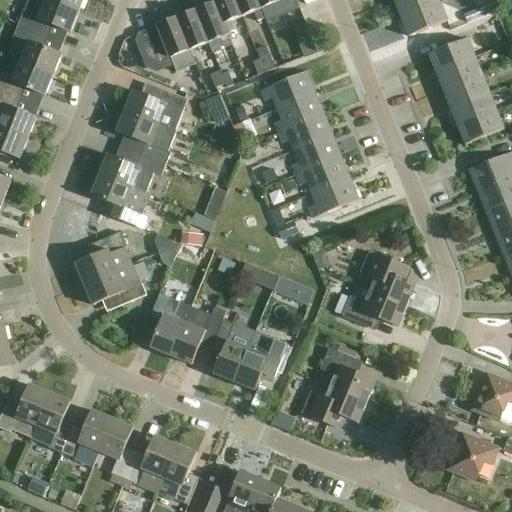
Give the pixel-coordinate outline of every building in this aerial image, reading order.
[(29,0),(24,13),(19,27),(43,36),(47,25),(66,33),(71,35),(79,14),(46,1),(46,0),(29,0)] [(46,0),(46,1),(79,14),(84,0),(46,0)] [(232,23),(243,18),(235,0),(212,0),(215,4),(224,26),(225,25),(228,35),(236,32),(232,23)] [(265,20),(261,11),(257,0),(235,0),(243,18),(254,14),(258,23),(265,20)] [(257,0),(261,11),(265,20),(266,21),(285,13),(297,9),(294,1),(293,0),(257,0)] [(402,20),(441,5),(438,0),(399,0),(395,2),(402,20)] [(469,26),(495,15),(490,3),(464,14),(469,26)] [(215,4),(196,12),(209,44),(221,40),(224,47),(232,44),(228,35),(225,25),(224,26),(215,4)] [(441,5),(402,20),(410,38),(448,23),(441,5)] [(196,12),(177,19),(191,52),(209,44),(196,12)] [(196,65),(191,52),(177,19),(158,27),(160,33),(149,37),(159,64),(171,60),(176,72),(196,65)] [(28,46),(21,64),(54,77),(62,57),(38,47),(43,36),(19,27),(13,40),(28,46)] [(437,74),(475,59),(468,41),(430,56),(437,74)] [(317,54),(314,48),(302,53),(304,60),(317,54)] [(260,61),(265,74),(275,70),(270,57),(260,61)] [(444,92),(483,77),(475,59),(437,74),(444,92)] [(258,77),(265,74),(260,61),(253,64),(258,77)] [(0,76),(0,92),(18,100),(22,88),(45,98),(54,77),(21,64),(14,82),(0,76)] [(226,86),(222,76),(221,72),(210,77),(216,90),(226,86)] [(222,76),(226,86),(227,90),(234,87),(229,73),(222,76)] [(277,110),(315,95),(307,73),(261,92),(265,103),(273,100),(277,110)] [(483,77),(444,92),(452,110),(490,95),(483,77)] [(0,128),(28,140),(37,120),(13,110),(18,100),(0,92),(0,128)] [(126,114),(175,133),(188,101),(166,93),(161,104),(134,93),(126,114)] [(278,135),(324,116),(315,95),(277,110),(282,122),(274,125),(278,135)] [(459,129),(497,113),(490,95),(452,110),(459,129)] [(220,97),(200,106),(204,116),(210,113),(224,108),(220,97)] [(243,108),(235,111),(240,122),(247,120),(243,108)] [(497,113),(459,129),(466,147),(504,131),(497,113)] [(167,154),(175,133),(126,114),(117,134),(125,137),(145,145),(140,156),(166,167),(171,155),(167,154)] [(324,116),(278,135),(283,145),(290,142),(295,153),(333,137),(324,116)] [(250,122),(234,129),(240,143),(256,137),(250,122)] [(0,152),(20,161),(28,140),(0,128),(0,152)] [(296,177),(341,159),(333,137),(295,153),(299,164),(292,167),(296,177)] [(252,146),(243,150),(248,162),(257,159),(252,146)] [(478,193),(511,178),(511,168),(511,167),(511,166),(511,154),(470,171),(478,193)] [(109,156),(100,177),(147,196),(155,176),(162,178),(166,167),(140,156),(136,167),(117,159),(109,156)] [(312,196),(350,180),(341,159),(296,177),(300,187),(307,184),(312,196)] [(100,177),(92,198),(120,209),(115,220),(119,222),(143,231),(148,219),(143,218),(146,211),(142,209),(147,196),(100,177)] [(0,178),(0,202),(3,204),(11,183),(0,178)] [(487,214),(511,203),(511,178),(478,193),(487,214)] [(350,180),(312,196),(316,206),(309,209),(313,220),(359,201),(350,180)] [(286,196),(298,191),(295,182),(282,187),(286,196)] [(511,203),(487,214),(495,235),(511,228),(511,203)] [(407,216),(393,222),(398,233),(412,227),(407,216)] [(293,226),(292,227),(278,232),(282,244),(298,238),(293,226)] [(504,257),(511,253),(511,228),(495,235),(504,257)] [(85,286),(132,267),(125,250),(127,250),(121,234),(99,243),(103,254),(76,266),(85,286)] [(182,235),(181,247),(203,248),(204,236),(182,235)] [(155,244),(160,255),(180,246),(158,237),(155,244)] [(180,246),(160,255),(164,265),(171,268),(180,246)] [(371,293),(407,307),(416,286),(408,283),(412,271),(369,254),(361,275),(376,281),(371,293)] [(247,265),(243,276),(259,282),(263,272),(247,265)] [(132,267),(85,286),(93,307),(121,295),(125,306),(147,297),(143,286),(140,287),(132,267)] [(285,297),(291,284),(279,278),(273,292),(285,297)] [(398,328),(407,307),(371,293),(367,304),(351,298),(343,319),(368,329),(373,318),(398,328)] [(172,358),(192,309),(160,296),(151,318),(162,322),(151,350),(172,358)] [(231,302),(220,297),(216,306),(228,311),(231,302)] [(215,344),(224,322),(227,314),(215,309),(212,317),(192,309),(172,358),(192,367),(203,339),(215,344)] [(235,384),(256,333),(236,325),(235,326),(224,322),(215,344),(226,348),(215,376),(235,384)] [(0,347),(9,346),(4,324),(0,325),(0,347)] [(256,333),(235,384),(255,392),(264,372),(276,377),(288,347),(256,333)] [(9,346),(0,347),(0,370),(13,368),(9,346)] [(357,360),(359,354),(341,347),(339,352),(357,360)] [(332,389),(367,403),(376,383),(351,372),(355,361),(330,350),(321,371),(336,378),(332,389)] [(511,385),(487,375),(482,389),(484,390),(474,413),(498,423),(499,421),(509,426),(511,418),(511,385)] [(37,428),(50,395),(30,387),(22,406),(9,401),(0,422),(0,429),(10,434),(12,430),(32,439),(37,428)] [(312,394),(303,415),(329,426),(337,429),(342,418),(359,424),(367,403),(332,389),(327,400),(312,394)] [(62,455),(74,428),(62,423),(70,403),(50,395),(37,428),(32,439),(51,446),(49,449),(62,455)] [(100,454),(113,421),(93,412),(85,432),(74,428),(62,455),(94,468),(100,454)] [(125,481),(137,453),(125,449),(133,429),(113,421),(100,454),(117,461),(111,475),(125,481)] [(493,466),(499,450),(462,435),(447,472),(476,483),(484,463),(493,466)] [(163,479),(176,447),(156,438),(147,458),(137,453),(125,481),(157,494),(163,479)] [(511,455),(511,441),(508,440),(503,452),(511,455)] [(163,479),(157,494),(188,507),(199,479),(188,475),(196,455),(176,447),(163,479)] [(248,511),(261,482),(240,473),(227,506),(224,511),(248,511)] [(272,511),(277,501),(282,490),(261,482),(248,511),(272,511)] [(196,511),(216,511),(224,492),(208,485),(196,511)] [(295,511),(297,509),(277,501),(272,511),(295,511)]
